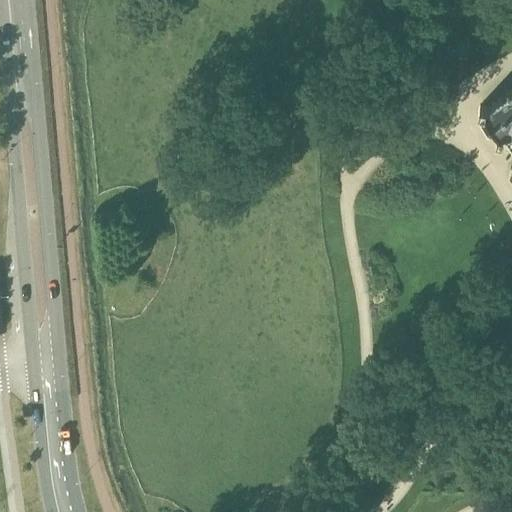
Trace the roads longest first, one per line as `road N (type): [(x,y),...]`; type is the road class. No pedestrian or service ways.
road 1 (secondary): [(66,511),(15,0)]
road 2 (track): [(352,511),(371,364),(350,186),(444,112)]
road 3 (track): [(378,511),(441,428),(508,371)]
